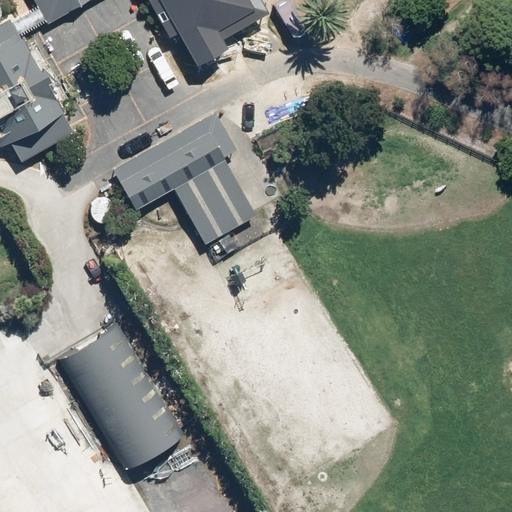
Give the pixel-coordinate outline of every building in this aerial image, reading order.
[(35,0),(48,22),(86,0),(35,0)] [(163,4),(181,35),(211,17),(207,11),(225,0),(151,0),(156,8),(163,4)] [(48,78),(9,18),(0,23),(0,140),(6,137),(22,162),(73,130),(48,78)] [(214,113),(117,167),(139,207),(172,189),(202,242),(255,212),(224,157),(235,151),(214,113)] [(117,323),(58,358),(124,469),(182,435),(117,323)]
